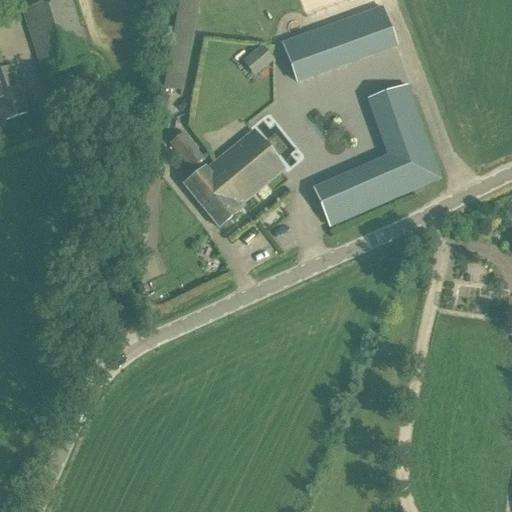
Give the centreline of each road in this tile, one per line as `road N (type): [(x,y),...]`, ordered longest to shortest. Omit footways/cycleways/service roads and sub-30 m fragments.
road 1 (unclassified): [(511,174),(109,365),(90,387),(34,511)]
road 2 (unknown): [(424,216),(428,310),(401,469),(411,511)]
